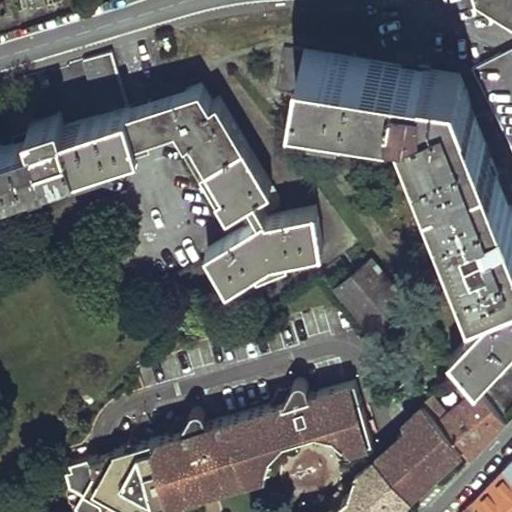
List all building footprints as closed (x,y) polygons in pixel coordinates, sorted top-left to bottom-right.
[(511,0),(474,0),(476,7),(511,30),(511,0)] [(284,47),(278,91),(393,112),(395,107),(404,109),(403,112),(486,315),(450,352),(462,368),(477,384),(511,348),(511,209),(459,78),(429,74),(429,69),(418,66),(417,71),(284,47)] [(0,191),(64,171),(139,151),(137,139),(150,134),(175,125),(231,211),(236,209),(246,226),(209,248),(230,285),(258,267),(261,270),(290,259),(290,255),(323,249),(314,208),(270,216),(269,213),(277,208),(280,198),(220,98),(213,101),(203,84),(145,101),(127,106),(111,50),(85,59),(100,114),(65,125),(60,113),(30,121),(33,134),(5,143),(0,126),(0,191)] [(371,258),(339,286),(376,332),(409,303),(371,258)] [(461,447),(470,458),(488,441),(507,422),(477,384),(462,368),(451,376),(468,396),(451,411),(432,391),(422,401),(461,447)] [(63,461),(78,511),(110,511),(267,468),(272,447),(286,433),(313,425),(335,430),(348,444),(372,436),(356,379),(302,392),(303,389),(304,384),(300,380),(295,379),(292,380),(288,384),(275,387),(267,402),(198,422),(201,418),(202,416),(202,411),(198,408),(193,409),(189,415),(175,418),(167,432),(138,440),(129,435),(123,445),(63,461)] [(387,511),(461,447),(422,401),(402,419),(401,425),(397,425),(393,428),(391,431),(391,434),(390,437),(376,450),(352,458),(355,472),(350,490),(326,511),(321,511),(387,511)] [(511,511),(511,473),(506,465),(490,481),(474,498),(485,511),(511,511)] [(485,511),(474,498),(461,511),(485,511)]
